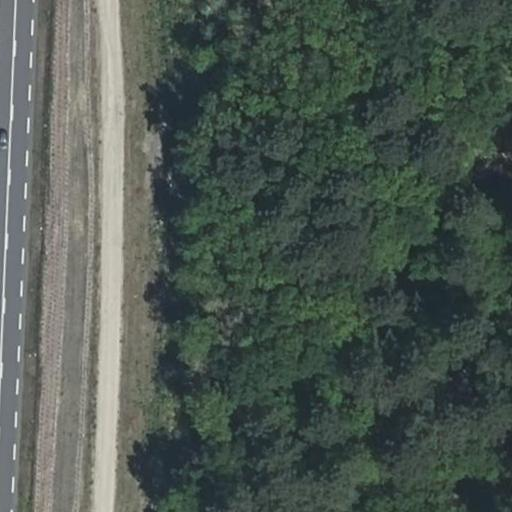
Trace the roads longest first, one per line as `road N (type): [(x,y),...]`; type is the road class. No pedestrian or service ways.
road 1 (primary): [(0,511),(22,0)]
road 2 (track): [(511,84),(466,167),(215,454)]
